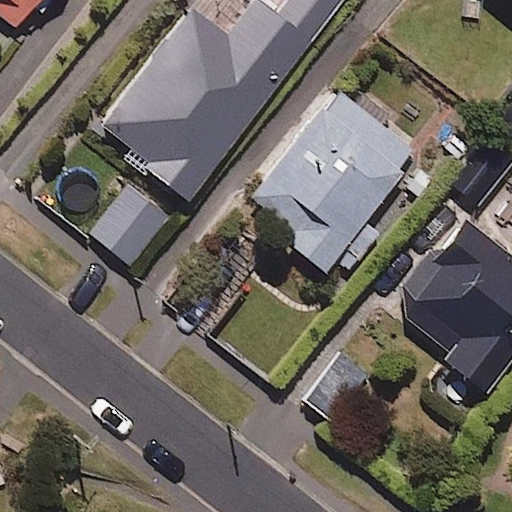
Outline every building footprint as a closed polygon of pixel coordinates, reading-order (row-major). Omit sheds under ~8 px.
[(0,0),(0,11),(10,19),(24,0),(0,0)] [(307,32),(265,0),(246,0),(223,29),(187,1),(96,118),(184,188),(307,32)] [(319,261),(327,252),(346,267),(380,226),(361,211),(412,149),(333,83),(247,187),(289,222),(282,231),(319,261)] [(168,209),(129,178),(88,229),(128,260),(168,209)] [(511,252),(458,210),(402,282),(412,290),(399,306),(441,338),(434,347),(479,383),(511,341),(511,252)] [(261,241),(243,225),(178,303),(207,327),(243,283),(233,275),(261,241)]
